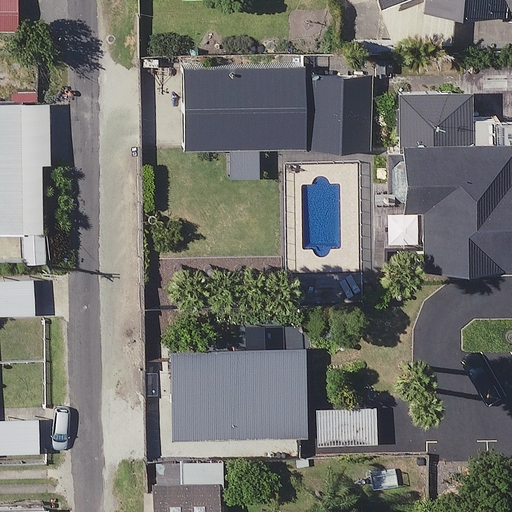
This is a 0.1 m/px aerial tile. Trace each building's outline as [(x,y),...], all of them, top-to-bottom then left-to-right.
[(0,0),(0,39),(19,40),(19,0),(0,0)] [(511,0),(376,0),(377,1),(382,0),(424,0),(424,17),(511,18),(511,0)] [(302,79),(302,73),(187,72),(186,149),(365,150),(366,80),(302,79)] [(422,213),(421,273),(511,275),(511,127),(468,126),(468,98),(400,96),(397,212),(422,213)] [(0,234),(44,233),(40,105),(0,106),(0,234)] [(0,275),(0,316),(34,316),(34,275),(0,275)] [(302,441),(304,329),(248,328),(248,353),(202,352),(202,332),(174,331),(172,439),(302,441)] [(155,511),(217,511),(218,482),(157,480),(155,511)]
